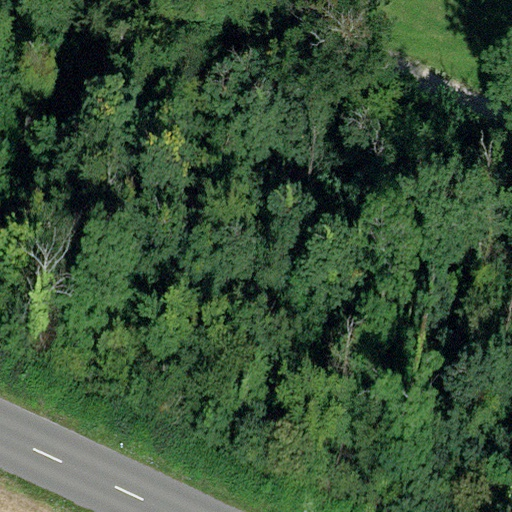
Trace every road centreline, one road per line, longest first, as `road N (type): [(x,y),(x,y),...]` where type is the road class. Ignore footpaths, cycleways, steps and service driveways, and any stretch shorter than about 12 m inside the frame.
road 1 (track): [(511,129),(224,0)]
road 2 (tertiary): [(0,443),(151,511)]
